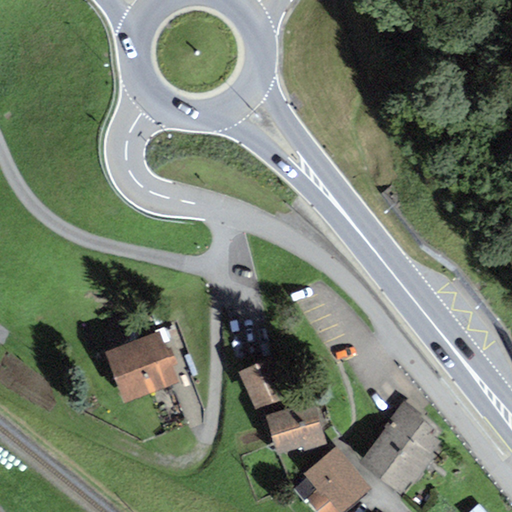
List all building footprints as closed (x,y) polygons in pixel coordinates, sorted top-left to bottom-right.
[(159,330),(105,350),(124,402),(178,382),(171,365),(180,361),(172,340),(164,343),(159,330)] [(272,358),(238,372),(253,409),(287,396),(272,358)] [(422,413),(404,400),(384,426),(386,428),(359,462),(401,494),(443,441),(438,437),(440,434),(419,417),(422,413)] [(316,402),(267,417),(278,454),(303,447),(304,451),(328,444),(316,402)] [(344,511),(373,487),(336,444),(302,473),(306,478),(317,490),(306,499),(317,511),(339,511),(340,511),(344,511)] [(317,490),(306,478),(292,490),(303,502),(306,499),(317,490)] [(486,511),(479,503),(468,511),(486,511)]
